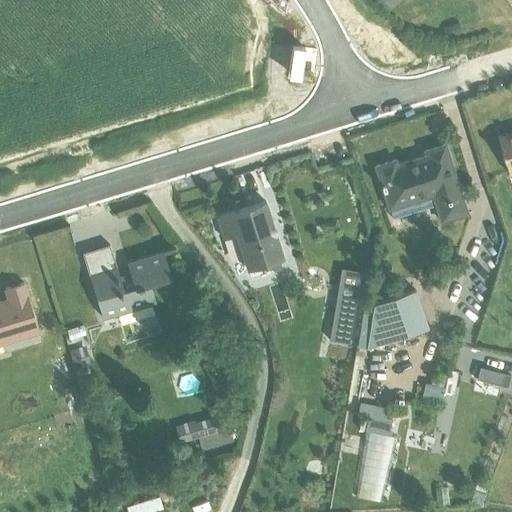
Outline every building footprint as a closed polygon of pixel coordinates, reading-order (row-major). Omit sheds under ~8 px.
[(502,172),(511,169),(511,138),(495,143),(502,172)] [(447,143),(384,163),(398,207),(431,196),(439,221),(469,211),(447,143)] [(196,200),(201,229),(213,227),(220,267),(263,260),(251,191),(196,200)] [(112,243),(79,254),(97,311),(109,307),(115,325),(155,312),(147,285),(176,276),(167,250),(119,266),(112,243)] [(0,339),(46,328),(32,276),(9,283),(13,298),(0,301),(0,339)] [(395,282),(340,295),(352,343),(407,330),(395,282)] [(65,323),(49,327),(51,337),(67,334),(65,323)] [(375,440),(379,413),(350,410),(346,436),(375,440)] [(211,417),(178,420),(181,447),(214,444),(211,417)] [(140,493),(105,502),(107,511),(117,511),(143,506),(140,493)] [(187,494),(171,501),(175,511),(176,511),(192,506),(187,494)]
